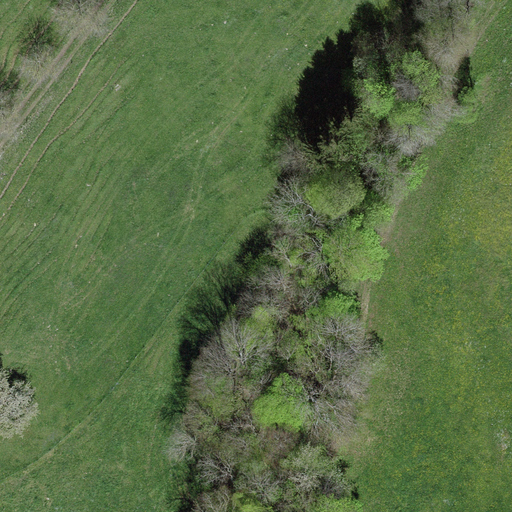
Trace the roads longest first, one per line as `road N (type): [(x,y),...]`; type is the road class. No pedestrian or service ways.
road 1 (track): [(503,0),(433,98),(384,221),(359,320)]
road 2 (track): [(109,0),(0,136)]
